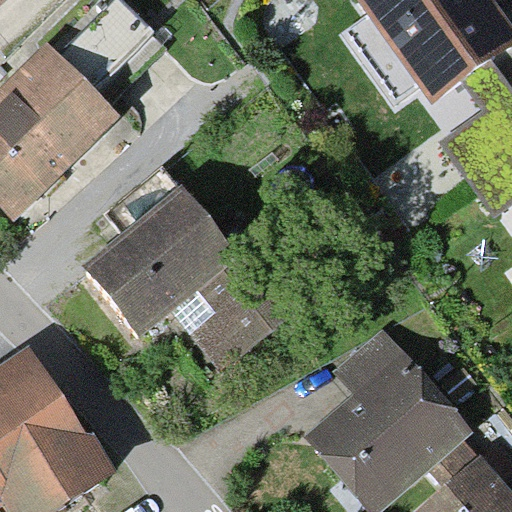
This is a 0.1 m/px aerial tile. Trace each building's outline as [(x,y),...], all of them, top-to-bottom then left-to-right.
[(0,0),(0,9),(10,0),(0,0)] [(120,0),(116,0),(59,57),(107,107),(167,47),(120,0)] [(511,63),(511,39),(483,0),(379,0),(361,14),(437,118),(511,63)] [(59,57),(49,47),(0,92),(0,202),(17,221),(122,123),(107,107),(59,57)] [(236,257),(185,189),(85,268),(139,337),(183,303),(198,291),(214,311),(187,331),(219,374),(319,300),(268,233),(236,257)] [(385,511),(432,474),(466,446),(480,434),(389,323),(332,370),(354,396),(306,435),(370,511),(385,511)] [(59,511),(113,478),(29,345),(0,364),(0,511),(6,508),(8,511),(59,511)] [(511,511),(511,498),(466,446),(432,474),(443,487),(414,511),(511,511)]
